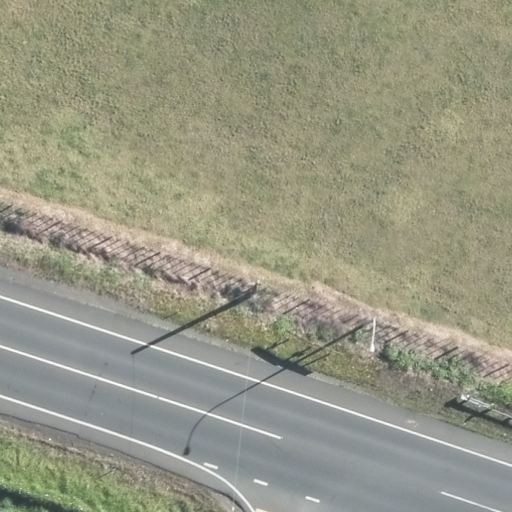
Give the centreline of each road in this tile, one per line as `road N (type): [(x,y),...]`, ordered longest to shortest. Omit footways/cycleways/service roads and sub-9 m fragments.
road 1 (secondary): [(357,463),(0,349)]
road 2 (secondary): [(497,511),(357,463)]
